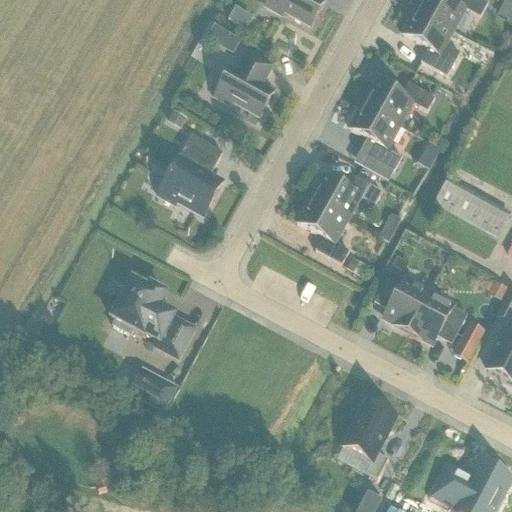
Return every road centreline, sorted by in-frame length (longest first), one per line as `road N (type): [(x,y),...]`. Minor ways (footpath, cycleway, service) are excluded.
road 1 (residential): [(511,440),(216,279)]
road 2 (residential): [(216,279),(374,0)]
